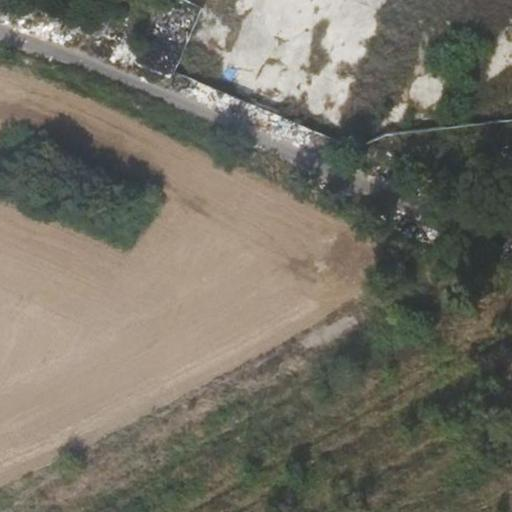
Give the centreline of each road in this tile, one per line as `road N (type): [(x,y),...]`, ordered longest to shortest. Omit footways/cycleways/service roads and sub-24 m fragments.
road 1 (unclassified): [(0,34),(109,71),(486,236)]
road 2 (track): [(391,297),(5,511)]
